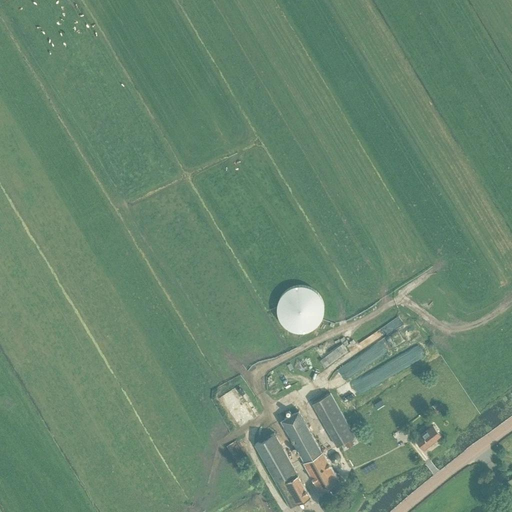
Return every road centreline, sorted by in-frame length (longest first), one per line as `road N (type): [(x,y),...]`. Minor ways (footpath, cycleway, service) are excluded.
road 1 (track): [(208,482),(223,443),(269,412),(258,388),(268,367),(396,299),(447,330),(474,327),(511,299)]
road 2 (tertiary): [(399,511),(511,423)]
